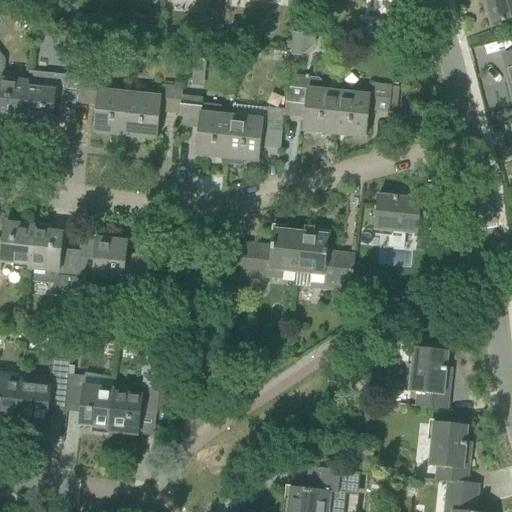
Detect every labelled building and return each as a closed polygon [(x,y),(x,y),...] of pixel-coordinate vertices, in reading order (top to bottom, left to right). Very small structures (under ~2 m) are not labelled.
[(511,0),(487,0),(494,23),(502,21),(502,23),(505,22),(504,20),(511,17),(511,0)] [(35,22),(34,31),(45,32),(46,23),(35,22)] [(295,33),(295,53),(316,53),(316,33),(295,33)] [(0,116),(24,119),(29,84),(12,82),(13,75),(4,74),(6,60),(0,53),(0,116)] [(511,53),(502,56),(511,92),(511,53)] [(186,58),(186,65),(194,66),(194,59),(186,58)] [(24,119),(23,125),(24,125),(53,128),(54,113),(75,115),(76,105),(79,79),(30,73),(29,84),(24,119)] [(284,111),(284,116),(303,118),(302,131),(333,135),(337,95),(307,91),(309,79),(288,76),(288,83),(285,102),(284,111)] [(76,105),(96,107),(93,133),(126,137),(129,96),(99,93),(100,81),(79,79),(76,105)] [(337,95),(333,135),(366,139),(369,112),(388,114),(391,88),(370,86),(369,99),(337,95)] [(160,113),(179,115),(182,89),(161,87),(160,100),(129,96),(126,137),(157,140),(160,113)] [(195,155),(226,159),(230,119),(221,118),(222,108),(203,106),(204,100),(182,98),(183,89),(182,89),(179,115),(178,127),(198,129),(195,155)] [(230,119),(226,159),(259,162),(262,135),(282,137),(284,111),(263,109),(262,122),(230,119)] [(374,231),(418,236),(419,228),(433,230),(436,197),(408,194),(407,200),(377,197),(374,231)] [(13,269),(29,271),(33,232),(34,228),(4,225),(2,247),(0,246),(0,273),(1,263),(13,265),(13,269)] [(283,272),(297,274),(301,233),(273,230),(271,249),(243,246),(240,276),(282,280),(283,272)] [(29,271),(28,280),(56,283),(78,286),(77,290),(80,291),(83,259),(60,257),(61,250),(63,235),(36,232),(34,232),(33,232),(29,271)] [(301,233),(297,274),(312,276),(311,284),(352,288),(355,258),(327,255),(329,236),(301,233)] [(83,259),(80,291),(92,292),(94,279),(106,280),(106,286),(128,289),(131,307),(148,309),(152,298),(155,290),(154,282),(146,281),(147,267),(152,267),(149,251),(136,250),(135,256),(126,254),(127,244),(97,240),(97,241),(94,261),(83,259)] [(235,247),(219,246),(220,256),(234,258),(235,247)] [(109,423),(108,433),(138,436),(140,413),(156,415),(159,389),(163,352),(164,350),(146,348),(146,350),(140,397),(129,396),(129,392),(113,390),(109,423)] [(415,408),(427,409),(447,411),(450,383),(444,382),(448,353),(414,349),(409,393),(417,394),(415,408)] [(17,419),(16,423),(47,426),(49,404),(64,406),(68,376),(69,363),(64,362),(54,361),(51,361),(49,378),(48,388),(37,387),(38,383),(20,381),(17,419)] [(68,376),(64,406),(66,406),(66,402),(82,404),(79,426),(92,427),(92,433),(108,435),(108,433),(109,423),(113,390),(84,387),(85,378),(68,376)] [(0,417),(17,419),(20,381),(0,378),(0,417)] [(437,468),(435,481),(467,484),(470,457),(464,456),(467,427),(433,424),(429,467),(437,468)] [(290,488),(286,511),(343,511),(345,497),(352,497),(355,474),(356,474),(356,473),(340,471),(310,468),(310,469),(308,490),(290,488)] [(474,511),(477,485),(467,484),(435,481),(435,482),(447,483),(443,511),(474,511)]
